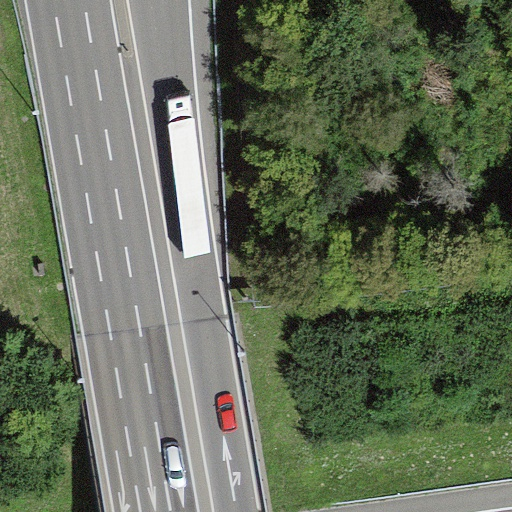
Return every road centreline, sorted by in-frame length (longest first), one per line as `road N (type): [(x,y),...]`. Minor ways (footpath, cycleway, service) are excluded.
road 1 (trunk): [(85,0),(171,511)]
road 2 (trunk): [(238,511),(160,24)]
